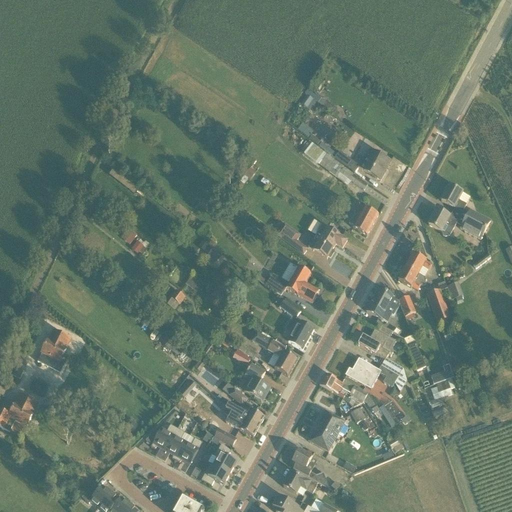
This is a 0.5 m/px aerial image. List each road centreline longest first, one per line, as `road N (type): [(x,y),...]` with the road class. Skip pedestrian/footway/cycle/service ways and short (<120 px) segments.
road 1 (tertiary): [(233,510),(446,123)]
road 2 (unclassified): [(0,358),(175,0)]
road 3 (residential): [(184,482),(137,455),(115,475),(159,511)]
road 4 (tertiary): [(511,2),(446,123)]
